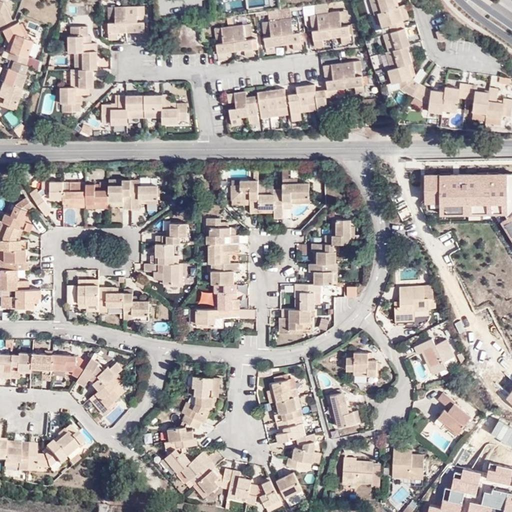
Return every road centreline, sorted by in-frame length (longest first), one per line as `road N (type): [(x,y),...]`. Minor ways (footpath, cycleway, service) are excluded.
road 1 (residential): [(0,401),(70,405),(116,436),(154,392),(167,346)]
road 2 (tertiary): [(210,149),(0,151)]
road 3 (residential): [(367,308),(385,240),(354,148)]
road 4 (tertiary): [(511,146),(354,148)]
road 5 (tertiary): [(354,148),(210,149)]
road 6 (residential): [(367,308),(406,377),(390,425)]
